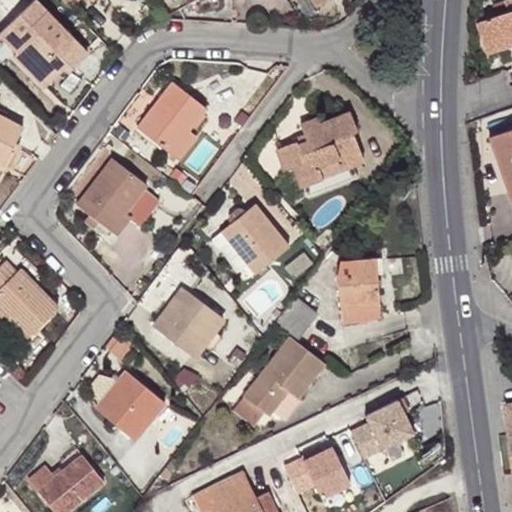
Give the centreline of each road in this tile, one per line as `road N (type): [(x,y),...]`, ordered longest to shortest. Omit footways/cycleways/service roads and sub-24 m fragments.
road 1 (residential): [(333,46),(171,38),(146,46),(47,179),(38,206),(46,231),(98,287),(102,305),(0,454)]
road 2 (unknown): [(467,355),(287,428),(278,451),(284,470)]
road 3 (secondary): [(484,511),(461,303)]
road 4 (unknown): [(297,44),(202,188)]
road 5 (secondary): [(461,303),(444,143)]
road 6 (residential): [(333,46),(444,143)]
road 7 (secondary): [(444,143),(445,0)]
